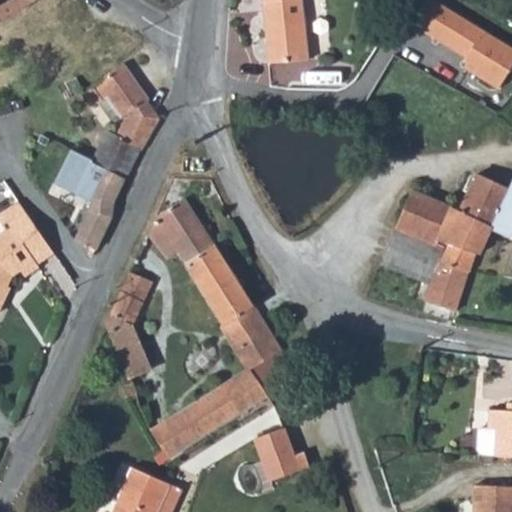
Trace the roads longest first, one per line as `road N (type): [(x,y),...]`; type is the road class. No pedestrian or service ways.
road 1 (residential): [(2,511),(194,91)]
road 2 (track): [(301,294),(397,175),(511,158)]
road 3 (residential): [(194,91),(233,190),(301,294)]
road 4 (residential): [(301,294),(366,511)]
road 5 (residential): [(511,346),(388,328),(301,294)]
